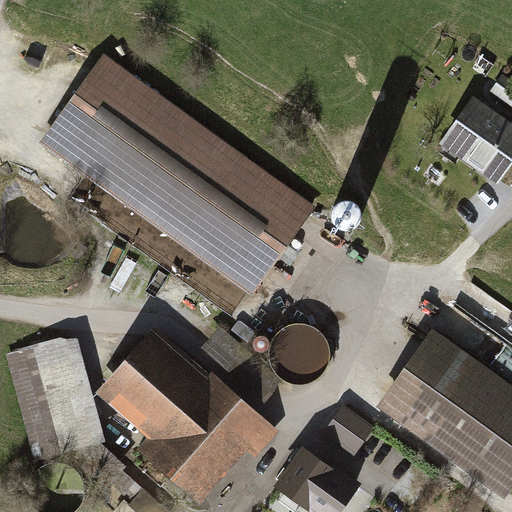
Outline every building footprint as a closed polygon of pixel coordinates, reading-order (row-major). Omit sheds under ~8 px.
[(317,202),(101,48),(35,140),(251,294),(317,202)] [(511,118),(472,90),(437,139),(493,179),(511,152),(511,118)] [(358,206),(355,202),(351,198),(346,196),(341,196),(337,197),(333,200),(330,203),(328,207),(327,212),(328,217),(331,221),(335,225),(340,227),(346,227),(351,225),(355,222),(358,217),(359,212),(358,206)] [(511,382),(428,323),(372,403),(503,495),(511,481),(511,382)] [(148,324),(92,388),(144,434),(134,445),(197,501),(263,425),(148,324)] [(76,333),(3,352),(31,457),(57,450),(101,488),(131,454),(101,428),(76,333)] [(325,432),(372,467),(393,438),(346,404),(325,432)] [(299,442),(268,484),(307,511),(353,511),(366,492),(299,442)]
